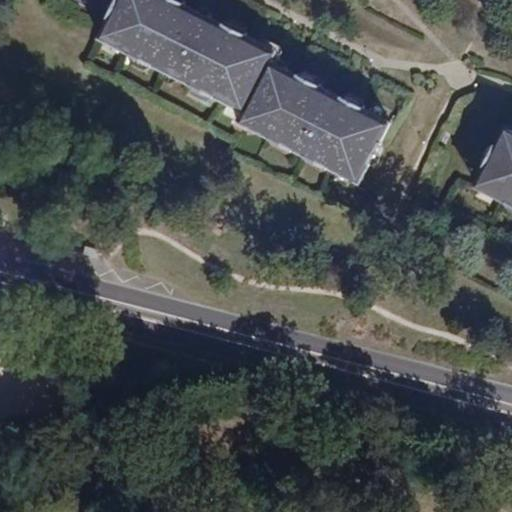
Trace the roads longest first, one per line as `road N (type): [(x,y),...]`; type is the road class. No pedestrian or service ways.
road 1 (secondary): [(0,290),(511,423)]
road 2 (secondary): [(511,394),(0,262)]
